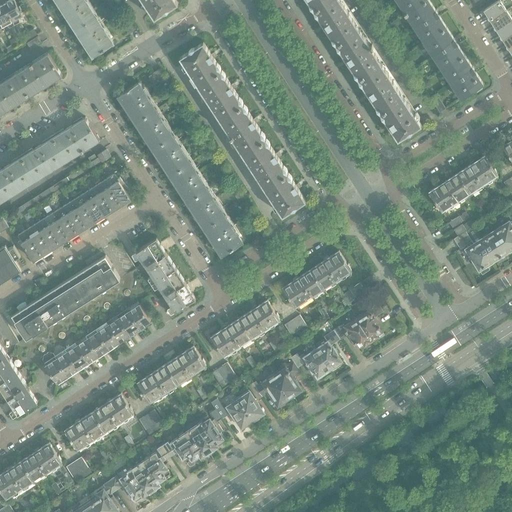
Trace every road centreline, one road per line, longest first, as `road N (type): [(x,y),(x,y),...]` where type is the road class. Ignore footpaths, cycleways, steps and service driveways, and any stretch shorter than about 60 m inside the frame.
road 1 (primary): [(511,303),(200,511)]
road 2 (primary): [(249,511),(511,330)]
road 3 (residential): [(431,330),(192,488)]
road 4 (residential): [(226,299),(11,439)]
road 5 (residential): [(240,0),(366,194)]
road 6 (residential): [(211,9),(336,201)]
road 7 (residential): [(386,168),(277,0)]
road 8 (residential): [(160,197),(0,296)]
road 9 (residential): [(226,299),(357,215)]
road 10 (residential): [(366,194),(448,321)]
road 11 (residential): [(87,86),(211,9)]
road 12 (residential): [(336,201),(214,281)]
road 13 (residential): [(508,89),(386,168)]
road 14 (residential): [(391,191),(511,112)]
road 15 (residential): [(465,310),(391,191)]
road 16 (residential): [(357,215),(431,330)]
road 17 (residential): [(87,86),(160,197)]
